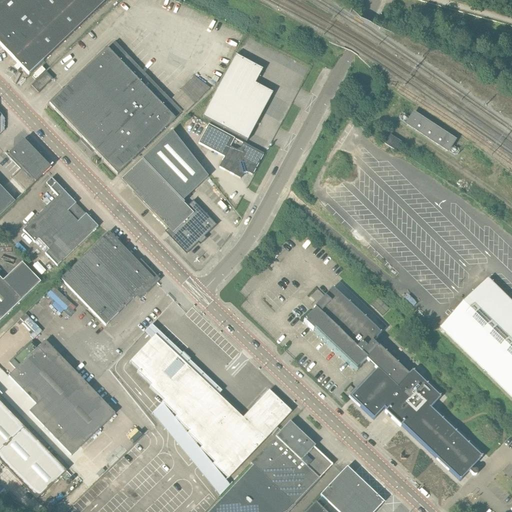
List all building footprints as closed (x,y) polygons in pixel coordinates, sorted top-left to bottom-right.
[(0,0),(0,45),(29,76),(107,0),(0,0)] [(194,105),(210,89),(230,49),(212,40),(194,77),(180,90),(194,105)] [(49,105),(83,139),(81,141),(81,142),(83,140),(117,176),(175,120),(182,112),(115,43),(107,50),(107,49),(49,105)] [(271,94),(254,84),(262,70),(235,56),(201,118),(245,142),(271,94)] [(46,72),(32,86),(38,93),(53,79),(46,72)] [(406,125),(447,152),(454,141),(413,114),(406,125)] [(209,125),(198,144),(224,158),(219,168),(240,179),(243,174),(247,173),(252,175),(263,154),(243,143),(238,152),(230,147),(235,139),(209,125)] [(142,160),(121,180),(169,229),(173,233),(170,236),(187,254),(216,226),(193,202),(187,207),(182,202),(207,179),(172,132),(142,161),(142,160)] [(387,134),(382,143),(395,152),(401,143),(387,134)] [(21,169),(0,189),(13,204),(50,169),(24,141),(12,152),(8,156),(21,169)] [(58,197),(22,231),(23,232),(34,243),(38,240),(48,250),(44,254),(57,267),(98,227),(86,215),(84,217),(74,206),(76,204),(52,179),(46,184),(51,189),(50,189),(56,195),(58,197)] [(0,217),(13,204),(0,189),(0,217)] [(109,233),(61,279),(105,325),(142,290),(146,294),(157,283),(109,233)] [(22,263),(3,281),(0,278),(0,320),(21,301),(40,282),(22,263)] [(511,301),(488,278),(441,328),(511,396),(511,301)] [(56,302),(53,306),(63,315),(73,304),(55,288),(48,296),(56,302)] [(357,370),(367,360),(379,347),(373,342),(380,335),(332,289),(302,321),(312,330),(313,328),(357,370)] [(378,298),(371,306),(382,317),(389,309),(378,298)] [(25,314),(20,319),(23,322),(28,317),(25,314)] [(213,465),(228,479),(292,413),(269,391),(243,419),(155,336),(130,362),(139,370),(137,372),(152,386),(150,388),(165,401),(163,404),(177,417),(175,419),(190,432),(188,434),(202,448),(201,450),(215,463),(213,465)] [(15,370),(8,377),(36,406),(29,413),(71,456),(115,414),(45,341),(38,348),(31,341),(23,349),(24,350),(18,357),(16,355),(8,363),(15,370)] [(355,391),(348,398),(359,408),(360,406),(373,419),(386,406),(389,409),(385,412),(400,426),(404,423),(406,425),(404,427),(437,459),(436,460),(448,471),(449,470),(460,480),(469,471),(473,474),(475,475),(476,475),(476,474),(477,473),(477,472),(477,471),(476,470),(474,469),(473,470),(471,468),(473,467),(482,458),(430,408),(441,398),(413,371),(409,375),(379,347),(367,360),(378,370),(357,392),(355,391)] [(0,403),(0,462),(36,500),(66,472),(0,403)] [(253,465),(209,511),(289,511),(321,479),(320,478),(332,466),(307,443),(308,442),(300,435),(299,435),(288,425),(289,425),(288,424),(251,463),(253,465)] [(321,495),(338,511),(374,511),(383,503),(347,468),(321,495)]
